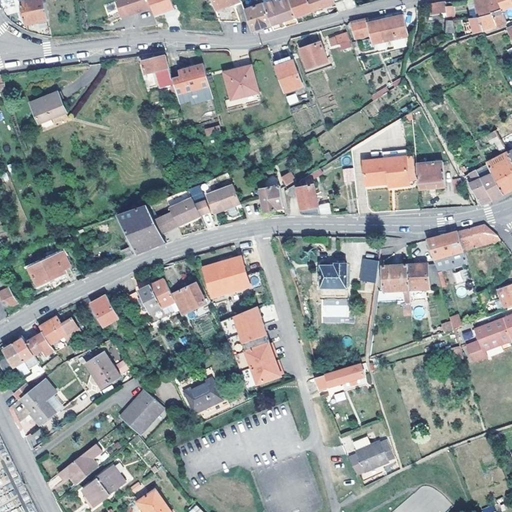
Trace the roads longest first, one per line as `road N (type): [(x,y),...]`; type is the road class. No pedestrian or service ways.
road 1 (residential): [(15,49),(255,41),(416,0)]
road 2 (secondary): [(0,332),(140,262),(260,227)]
road 3 (secondary): [(260,227),(441,224),(511,207)]
road 4 (residential): [(260,227),(300,376)]
